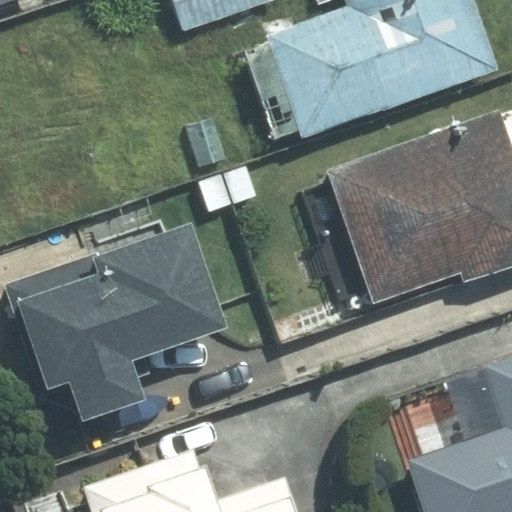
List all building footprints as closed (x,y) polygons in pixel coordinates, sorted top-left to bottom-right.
[(158,0),(168,31),(260,0),(158,0)] [(464,0),(341,0),(343,4),(262,33),(264,40),(234,50),(264,137),(291,128),(295,139),(490,72),(464,0)] [(511,154),(494,107),(322,167),(374,306),(459,274),(462,282),(511,263),(511,154)] [(219,328),(183,222),(4,283),(39,385),(60,379),(73,419),(136,397),(123,361),(219,328)] [(511,354),(485,363),(511,446),(511,354)] [(189,442),(75,482),(85,511),(286,511),(274,477),(209,500),(189,442)]
